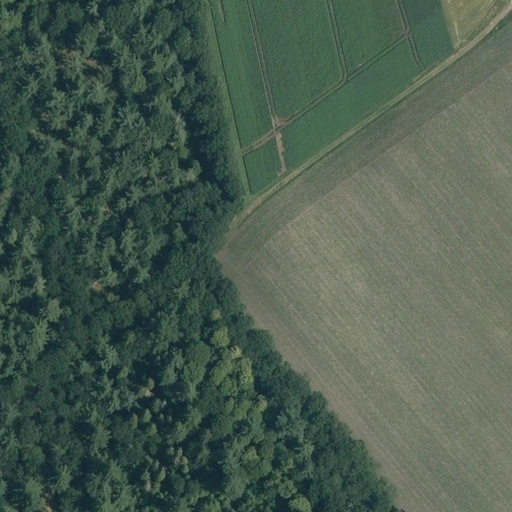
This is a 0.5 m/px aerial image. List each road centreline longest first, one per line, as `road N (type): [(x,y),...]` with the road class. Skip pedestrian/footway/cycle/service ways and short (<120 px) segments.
road 1 (track): [(500,18),(233,220),(188,275)]
road 2 (track): [(188,275),(378,511)]
road 3 (track): [(150,0),(146,196),(155,232),(188,275)]
road 4 (track): [(188,275),(0,414)]
road 5 (track): [(78,356),(0,171)]
road 6 (track): [(55,511),(32,390)]
